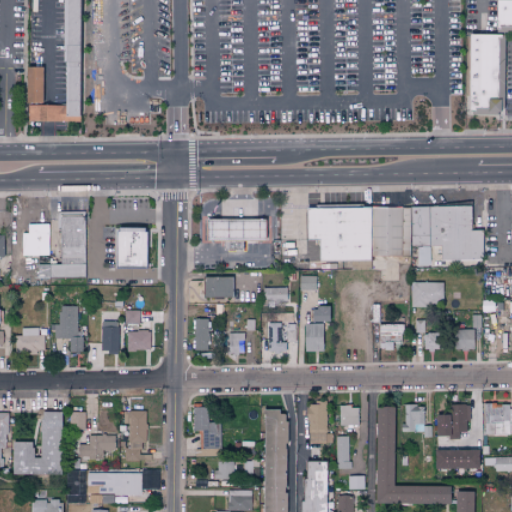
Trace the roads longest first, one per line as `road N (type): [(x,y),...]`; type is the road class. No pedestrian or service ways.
road 1 (residential): [(0,386),(511,378)]
road 2 (residential): [(174,511),(178,153)]
road 3 (primary): [(178,181),(478,175)]
road 4 (primary): [(511,147),(274,151)]
road 5 (primary): [(178,153),(0,155)]
road 6 (primary): [(38,184),(178,181)]
